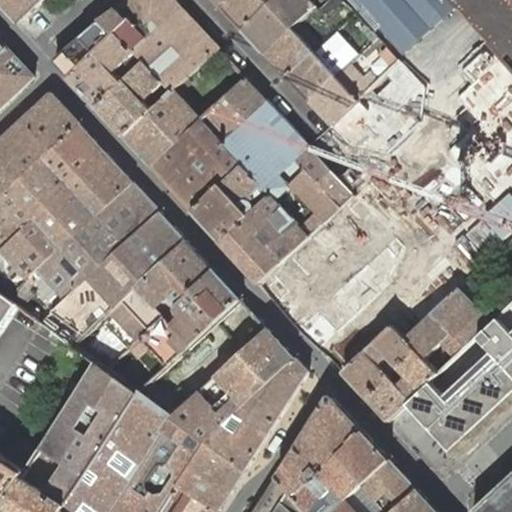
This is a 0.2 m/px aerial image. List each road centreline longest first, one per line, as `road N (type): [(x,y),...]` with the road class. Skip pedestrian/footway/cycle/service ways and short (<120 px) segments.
road 1 (residential): [(326,373),(54,76)]
road 2 (residential): [(447,501),(326,373)]
road 3 (residential): [(196,0),(311,124)]
road 4 (residential): [(237,511),(326,373)]
